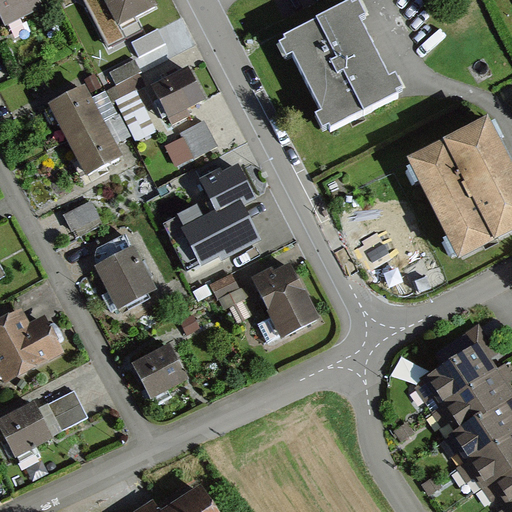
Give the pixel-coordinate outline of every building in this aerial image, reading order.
[(0,0),(0,18),(6,30),(44,11),(38,0),(0,0)] [(59,0),(67,15),(95,0),(59,0)] [(154,0),(103,0),(117,26),(112,28),(121,46),(147,33),(140,20),(159,10),(154,0)] [(330,130),(332,134),(399,100),(397,96),(403,93),(396,79),(390,82),(360,25),(366,22),(359,8),(353,11),(351,7),(284,41),(286,46),(280,49),(287,63),(293,60),(322,117),(317,120),(324,133),(330,130)] [(158,31),(132,45),(139,58),(165,44),(158,31)] [(135,62),(111,74),(117,86),(107,91),(114,104),(116,103),(136,93),(145,88),(138,75),(141,73),(135,62)] [(190,71),(153,90),(169,121),(170,121),(173,126),(190,117),(188,112),(206,103),(190,71)] [(50,107),(68,143),(104,125),(85,89),(50,107)] [(136,93),(116,103),(136,143),(156,133),(136,93)] [(184,138),(166,148),(176,168),(217,147),(205,122),(182,134),(184,138)] [(511,168),(488,122),(407,163),(460,266),(511,239),(511,168)] [(123,160),(104,125),(68,143),(87,179),(123,160)] [(263,242),(245,209),(257,203),(238,168),(223,176),(221,173),(199,184),(215,215),(205,220),(199,209),(165,227),(188,272),(200,266),(202,269),(220,259),(222,263),(263,242)] [(62,217),(76,241),(105,225),(92,201),(62,217)] [(134,250),(96,269),(118,311),(156,292),(134,250)] [(282,342),(320,322),(290,266),(275,274),(273,270),(251,282),(282,342)] [(238,289),(231,276),(209,287),(217,301),(238,289)] [(0,323),(0,374),(6,386),(64,355),(44,319),(31,326),(23,312),(0,323)] [(200,330),(193,316),(180,323),(187,336),(200,330)] [(433,400),(439,410),(507,366),(480,325),(440,351),(450,365),(414,388),(425,404),(433,400)] [(189,383),(170,348),(131,368),(150,403),(189,383)] [(511,383),(511,373),(507,366),(439,410),(433,415),(443,429),(450,424),(457,434),(477,420),(479,423),(511,401),(511,390),(509,385),(511,383)] [(62,432),(88,419),(75,393),(49,407),(62,432)] [(458,455),(464,465),(511,433),(511,401),(479,423),(477,420),(457,434),(439,445),(449,460),(458,455)] [(53,441),(33,405),(0,422),(0,432),(16,461),(53,441)] [(511,433),(464,465),(457,470),(467,485),(474,480),(480,490),(482,489),(511,468),(511,433)] [(499,500),(505,510),(511,505),(511,468),(482,489),(493,504),(499,500)] [(217,511),(201,488),(165,511),(159,511),(153,502),(138,511),(217,511)]
